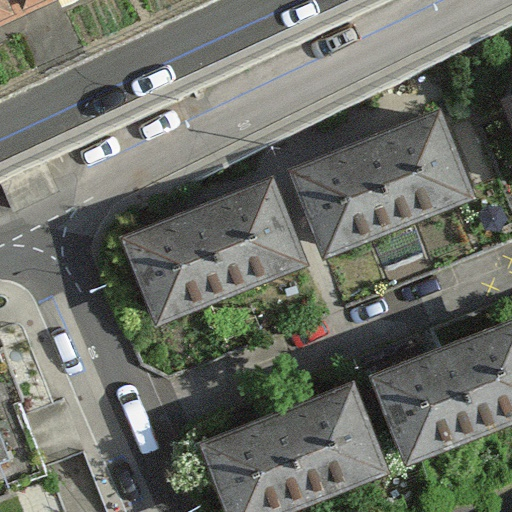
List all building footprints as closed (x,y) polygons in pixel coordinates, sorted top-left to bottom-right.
[(0,0),(0,42),(93,0),(0,0)] [(511,81),(499,85),(511,126),(511,81)] [(284,186),(319,276),(485,213),(451,123),(284,186)] [(51,162),(2,184),(19,222),(68,199),(51,162)] [(284,186),(119,253),(156,342),(319,276),(284,186)] [(511,310),(372,360),(405,453),(511,415),(511,310)] [(1,353),(0,353),(0,511),(17,511),(58,496),(1,353)] [(360,372),(200,430),(229,511),(254,511),(393,462),(360,372)]
